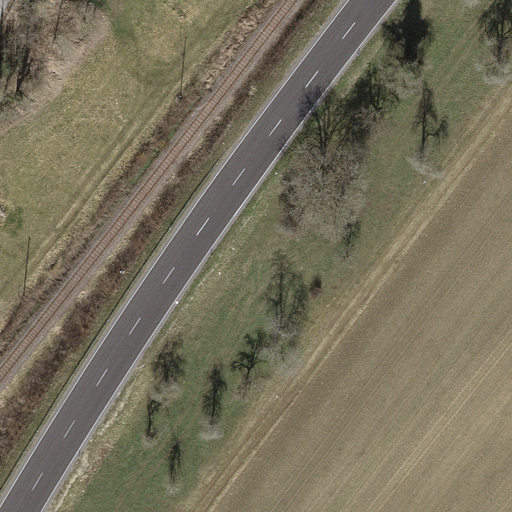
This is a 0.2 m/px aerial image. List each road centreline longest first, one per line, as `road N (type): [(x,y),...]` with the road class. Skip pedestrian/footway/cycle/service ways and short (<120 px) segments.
road 1 (primary): [(371,0),(289,105),(20,511)]
road 2 (track): [(199,511),(511,94)]
